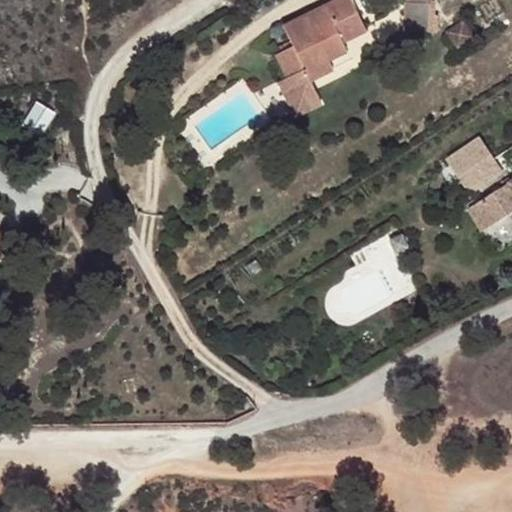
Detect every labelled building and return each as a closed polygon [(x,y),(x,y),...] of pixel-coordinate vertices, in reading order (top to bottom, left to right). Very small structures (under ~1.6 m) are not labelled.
[(331,65),(351,55),(346,46),(370,34),(352,0),(343,0),(288,28),(297,46),(277,56),(289,79),(307,70),(305,67),(327,56),(331,65)] [(432,4),(407,3),(406,31),(431,32),(432,4)] [(307,70),(314,84),(336,73),(331,65),(327,56),(305,67),(307,70)] [(48,130),(54,110),(36,105),(30,125),(48,130)] [(470,166),(477,177),(484,173),(498,164),(490,152),(470,166)] [(477,177),(464,185),(474,199),(493,186),(484,173),(477,177)] [(511,191),(473,217),(487,239),(511,222),(511,191)]
